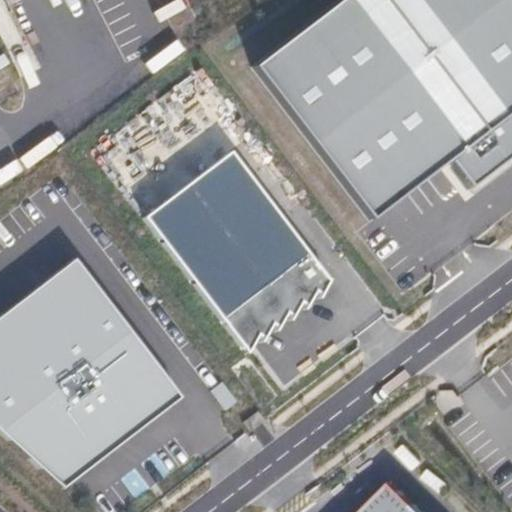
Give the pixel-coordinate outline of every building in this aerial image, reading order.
[(489,137),(385,0),(360,0),(265,75),(380,216),(458,160),(489,137)] [(511,0),(385,0),(489,137),(511,119),(511,0)] [(511,119),(489,137),(458,160),(476,186),(511,157),(511,119)] [(337,277),(238,152),(150,216),(255,348),(337,277)] [(176,390),(75,258),(62,268),(0,314),(0,424),(61,479),(70,477),(164,403),(176,390)] [(434,511),(408,485),(379,511),(434,511)]
